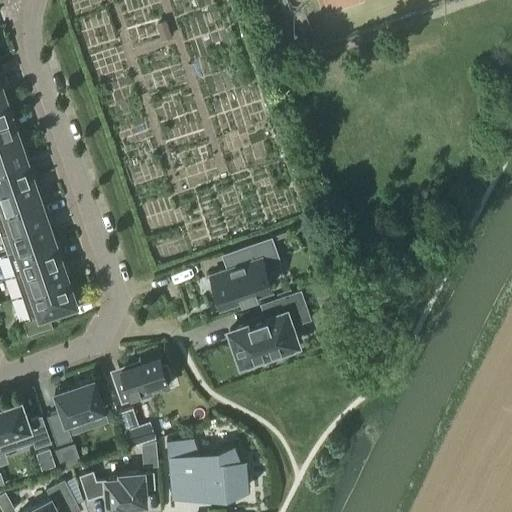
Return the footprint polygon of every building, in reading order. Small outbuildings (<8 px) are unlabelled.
[(165,22),(156,25),(161,40),(171,37),(165,22)] [(0,118),(12,114),(4,94),(0,95),(0,118)] [(0,142),(19,135),(12,114),(0,118),(0,142)] [(0,165),(13,161),(26,156),(19,135),(0,142),(0,165)] [(0,188),(33,177),(26,156),(13,161),(0,165),(0,188)] [(0,212),(41,198),(33,177),(0,188),(0,212)] [(0,231),(1,235),(48,219),(41,198),(0,212),(0,231)] [(7,251),(9,256),(55,240),(48,219),(1,235),(7,251)] [(228,268),(210,274),(220,303),(241,296),(242,298),(257,293),(256,291),(271,286),(264,267),(280,261),(271,236),(223,253),(228,268)] [(15,274),(16,277),(62,261),(55,240),(9,256),(15,274)] [(22,297),(23,298),(70,282),(62,261),(16,277),(22,297)] [(313,285),(317,296),(332,290),(328,279),(313,285)] [(70,282),(23,298),(30,318),(23,320),(28,333),(52,325),(48,313),(77,303),(70,282)] [(263,318),(229,330),(240,363),(245,361),(247,367),(261,363),(258,356),(277,350),(279,357),(293,352),(291,345),(297,343),(291,325),(310,319),(300,289),(258,304),(263,318)] [(114,381),(121,403),(144,395),(143,390),(168,381),(165,371),(167,370),(166,368),(164,368),(159,355),(140,361),(140,359),(138,360),(139,362),(122,368),(125,377),(114,381)] [(105,408),(94,377),(55,391),(61,410),(47,415),(57,444),(72,438),(67,421),(105,408)] [(22,400),(0,407),(0,441),(3,451),(34,440),(36,446),(50,441),(42,416),(29,421),(22,400)] [(117,411),(121,423),(132,419),(128,407),(117,411)] [(194,437),(167,439),(170,478),(193,476),(195,490),(203,489),(203,485),(210,484),(211,497),(225,496),(224,488),(249,485),(247,457),(241,457),(235,442),(218,448),(219,451),(201,453),(194,437)] [(51,447),(37,452),(43,468),(56,463),(51,447)] [(125,504),(145,502),(144,488),(154,487),(153,471),(143,472),(143,471),(120,473),(120,477),(106,478),(106,479),(96,480),(93,470),(80,475),(88,498),(100,494),(107,493),(108,507),(125,505),(125,504)] [(69,511),(79,507),(64,478),(46,488),(51,497),(21,511),(69,511)]
